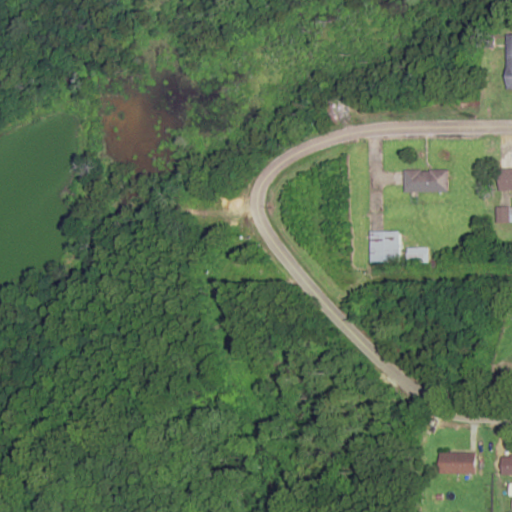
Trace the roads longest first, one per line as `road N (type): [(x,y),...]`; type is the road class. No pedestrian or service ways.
road 1 (residential): [(511,414),(453,415),(416,396),(303,283),(272,243),(258,208)]
road 2 (residential): [(258,208),(271,167),(325,140),(385,128),(511,125)]
road 3 (residential): [(85,205),(258,208)]
